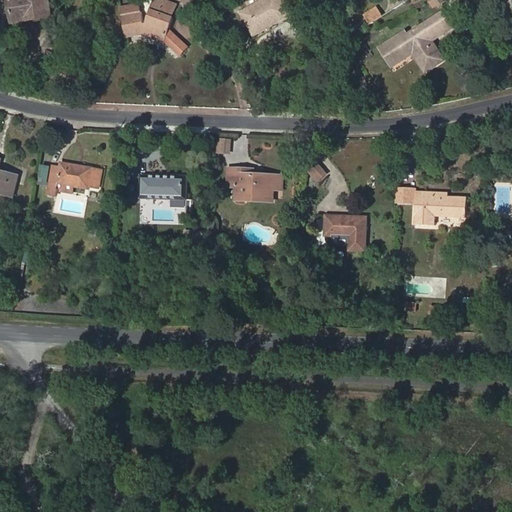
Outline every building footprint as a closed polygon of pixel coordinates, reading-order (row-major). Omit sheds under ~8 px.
[(32,20),(51,17),(48,0),(8,0),(11,15),(31,12),(32,20)] [(165,42),(169,30),(174,17),(172,17),(176,4),(164,0),(155,0),(152,9),(152,10),(147,24),(143,24),(141,12),(123,15),(128,37),(144,34),(165,42)] [(255,35),(290,14),(281,0),(264,0),(242,13),(255,35)] [(314,25),(324,19),(318,7),(307,13),(314,25)] [(370,24),(384,16),(379,7),(365,15),(370,24)] [(11,15),(11,23),(32,20),(31,12),(11,15)] [(393,67),(414,53),(418,51),(428,66),(439,59),(429,44),(433,41),(453,29),(444,13),(409,35),(406,32),(381,48),(393,67)] [(165,42),(169,46),(174,34),(169,30),(165,42)] [(169,46),(180,56),(189,46),(174,34),(169,46)] [(427,72),(445,60),(433,41),(429,44),(439,59),(428,66),(418,51),(414,53),(427,72)] [(220,153),(232,153),(232,141),(220,141),(220,153)] [(0,193),(13,197),(18,177),(0,171),(0,168),(2,160),(0,159),(0,193)] [(90,186),(100,188),(103,171),(62,163),(61,167),(53,165),(48,194),(56,196),(57,190),(58,183),(75,186),(89,189),(90,186)] [(318,164),(309,172),(318,182),(327,174),(318,164)] [(276,190),(285,191),(285,176),(256,175),(238,174),(238,169),(229,168),(228,187),(237,187),(237,201),(271,202),(271,190),(276,190)] [(140,198),(188,200),(188,177),(141,175),(140,198)] [(57,190),(74,193),(75,186),(58,183),(57,190)] [(412,203),(412,190),(397,189),(397,203),(412,203)] [(435,216),(467,217),(467,198),(448,197),(448,193),(417,192),(417,203),(417,224),(435,224),(435,216)] [(350,251),(366,251),(367,218),(331,217),(331,236),(334,236),(350,236),(350,246),(350,251)] [(186,243),(197,243),(197,232),(186,231),(186,243)] [(350,236),(334,236),(334,246),(350,246),(350,236)]
